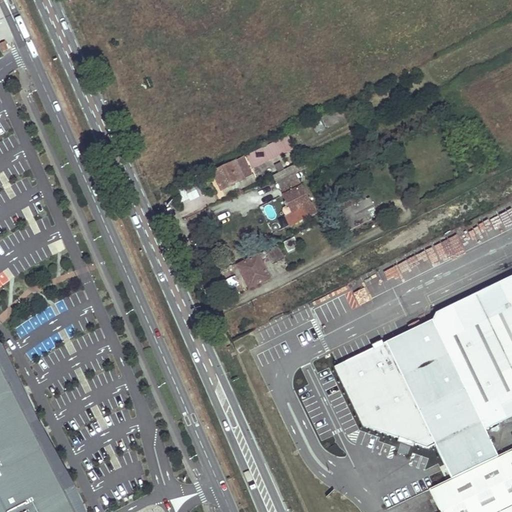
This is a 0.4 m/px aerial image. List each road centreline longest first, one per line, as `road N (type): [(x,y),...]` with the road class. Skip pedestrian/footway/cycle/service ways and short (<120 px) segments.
road 1 (unclassified): [(4,0),(230,511)]
road 2 (unknown): [(378,511),(316,410),(311,390),(321,351),(344,329),(511,247)]
road 3 (primary): [(47,0),(194,335)]
road 4 (primary): [(279,511),(194,335)]
road 5 (primary): [(194,335),(262,511)]
road 6 (unknown): [(149,233),(304,152)]
